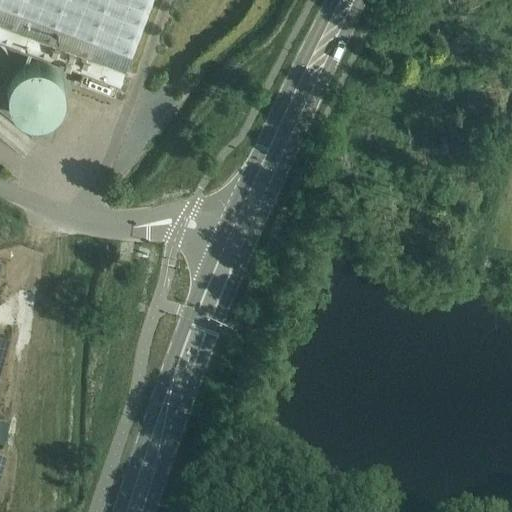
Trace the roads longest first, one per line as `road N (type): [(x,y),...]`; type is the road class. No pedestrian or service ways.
road 1 (secondary): [(160,442),(236,241)]
road 2 (secondary): [(320,53),(295,75),(262,146),(236,241)]
road 3 (secondary): [(236,241),(277,178),(316,88),(320,53)]
road 4 (unclassified): [(139,225),(108,225),(0,185)]
